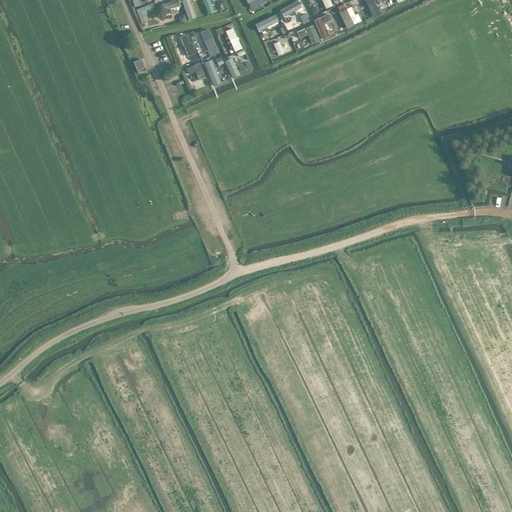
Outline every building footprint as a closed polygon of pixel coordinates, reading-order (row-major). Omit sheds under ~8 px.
[(322,26),(339,21),(333,2),(316,8),(322,26)] [(261,21),(278,12),(273,3),(256,12),(261,21)] [(305,7),(299,10),(303,17),(309,15),(305,7)] [(298,39),(320,30),(314,14),(293,22),(298,33),(296,34),(298,39)] [(236,17),(228,19),(234,41),(242,39),(236,17)] [(199,23),(201,29),(203,28),(209,41),(217,38),(209,18),(199,23)] [(163,50),(170,47),(167,41),(160,44),(163,50)] [(235,42),(238,57),(245,56),(244,49),(248,48),(247,42),(239,43),(238,42),(235,42)] [(232,68),(240,65),(233,46),(225,49),(232,68)] [(145,64),(140,53),(132,56),(137,68),(145,64)] [(45,393),(39,395),(43,406),(49,404),(45,393)]
